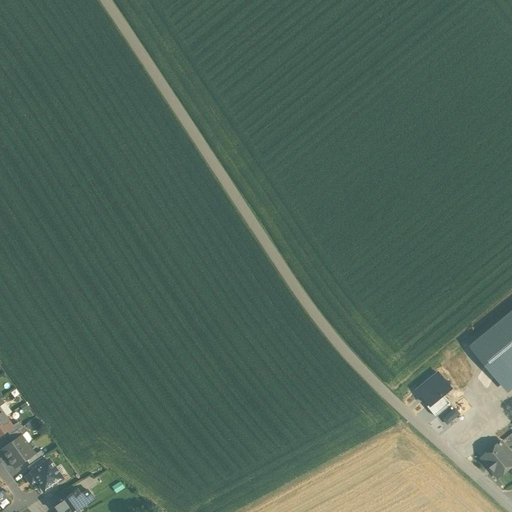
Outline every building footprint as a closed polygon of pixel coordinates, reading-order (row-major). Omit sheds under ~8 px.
[(511,311),(469,347),(502,385),(511,376),(511,311)] [(438,373),(416,391),(429,406),(442,395),(450,388),(438,373)] [(429,406),(427,408),(434,416),(449,403),(442,395),(429,406)] [(459,414),(455,409),(442,419),(447,425),(459,414)] [(5,417),(0,420),(0,435),(6,431),(12,427),(12,426),(5,417)] [(18,421),(12,426),(12,427),(6,431),(10,435),(22,427),(18,421)] [(10,435),(9,436),(12,441),(21,435),(27,431),(23,426),(22,427),(10,435)] [(12,441),(1,449),(8,459),(28,445),(21,435),(12,441)] [(511,466),(511,455),(501,442),(483,458),(489,465),(488,466),(492,471),(493,470),(499,477),(511,466)] [(28,445),(8,459),(15,469),(26,461),(35,455),(28,445)] [(35,455),(26,461),(30,465),(42,456),(44,455),(41,450),(35,455)] [(30,465),(28,467),(32,473),(46,462),(42,456),(30,465)] [(32,473),(26,477),(28,481),(31,479),(33,483),(37,480),(44,491),(61,478),(49,461),(46,462),(32,473)] [(76,511),(87,504),(80,495),(77,490),(61,502),(60,500),(54,505),(58,511),(69,511),(74,509),(76,511)] [(87,490),(80,495),(87,504),(88,505),(94,501),(87,490)]
